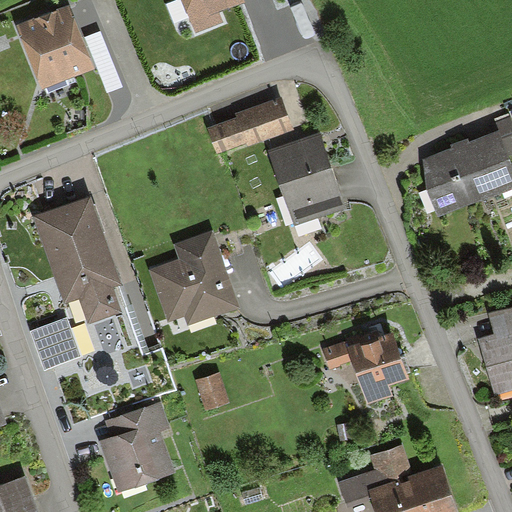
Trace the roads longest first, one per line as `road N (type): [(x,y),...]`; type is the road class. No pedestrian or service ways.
road 1 (residential): [(423,302),(374,171),(330,83),(312,66),(271,69),(0,177)]
road 2 (residential): [(0,289),(73,511)]
road 3 (residential): [(507,511),(423,302)]
